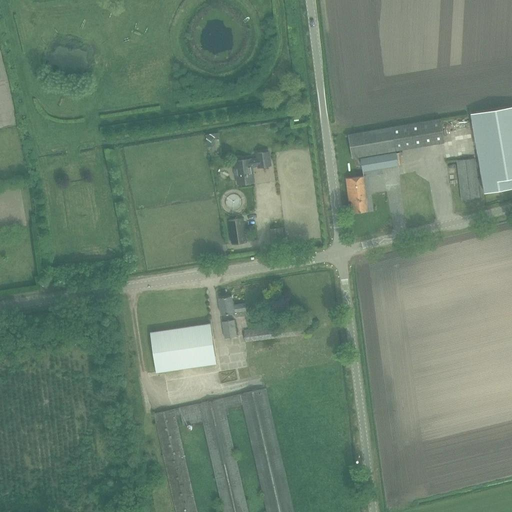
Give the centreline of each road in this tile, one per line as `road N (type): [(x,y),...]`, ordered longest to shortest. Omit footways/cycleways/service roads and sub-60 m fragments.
road 1 (tertiary): [(0,307),(338,252)]
road 2 (unclassified): [(371,511),(338,252)]
road 3 (unclassified): [(338,252),(309,0)]
road 4 (tertiary): [(338,252),(511,208)]
